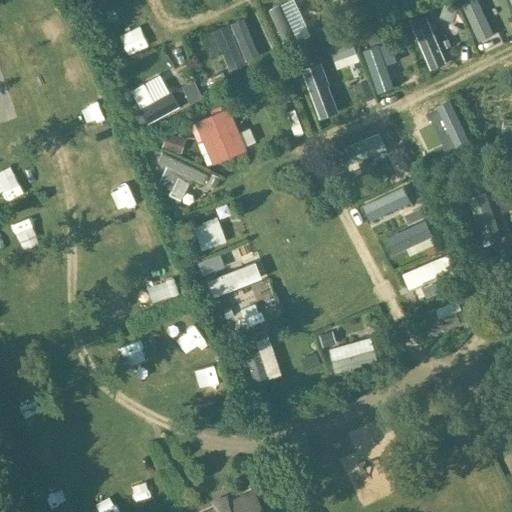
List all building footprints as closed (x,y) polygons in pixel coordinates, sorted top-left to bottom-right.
[(286,40),(309,27),(295,0),(285,0),(269,9),(286,40)] [(478,0),(471,0),(462,5),(480,41),(495,33),(478,0)] [(414,19),(426,68),(444,64),(431,14),(414,19)] [(224,67),(259,58),(248,18),(213,27),(224,67)] [(338,67),(360,60),(354,44),(333,52),(338,67)] [(376,91),(394,86),(381,44),(363,49),(376,91)] [(342,110),(324,59),(302,68),(320,118),(342,110)] [(161,72),(128,88),(146,123),(178,106),(161,72)] [(436,129),(438,137),(449,133),(441,105),(416,113),(422,133),(436,129)] [(249,126),(237,130),(229,106),(194,118),(209,161),(255,146),(249,126)] [(384,186),(400,180),(378,127),(362,133),(384,186)] [(166,134),(162,145),(180,151),(183,140),(166,134)] [(168,195),(180,200),(189,177),(204,183),(208,172),(160,153),(157,162),(165,165),(158,182),(171,188),(168,195)] [(363,201),(369,218),(412,202),(405,185),(363,201)] [(421,206),(403,213),(409,227),(385,236),(393,255),(407,249),(409,254),(436,244),(421,206)] [(217,216),(192,224),(201,250),(225,241),(217,216)] [(233,259),(209,266),(216,291),(254,280),(249,263),(236,267),(233,259)] [(421,312),(428,334),(467,321),(460,300),(421,312)] [(244,325),(261,321),(257,303),(240,306),(244,325)] [(325,349),(338,344),(332,328),(319,332),(325,349)] [(268,378),(280,374),(267,330),(255,333),(268,378)] [(336,375),(379,363),(371,335),(328,348),(336,375)] [(260,511),(252,493),(211,511),(260,511)]
